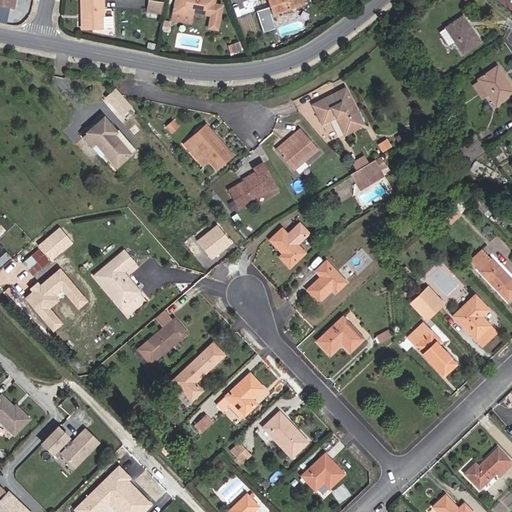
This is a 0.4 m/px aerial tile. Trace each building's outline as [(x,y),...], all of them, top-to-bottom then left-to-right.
[(104,0),(81,0),(82,28),(105,28),(104,0)] [(162,11),(163,1),(158,0),(147,0),(146,9),(162,11)] [(206,27),(215,29),(221,5),(213,3),(213,0),(175,0),(174,12),(192,15),(192,11),(209,14),(206,27)] [(288,2),(293,0),(267,0),(272,14),(290,9),(288,2)] [(290,9),(304,5),(302,0),(293,0),(288,2),(290,9)] [(263,32),(276,28),(269,6),(257,10),(263,32)] [(192,15),(174,12),(172,19),(190,22),(192,15)] [(454,41),(463,54),(480,42),(463,16),(438,32),(448,46),(454,41)] [(234,53),(242,50),(239,43),(231,46),(234,53)] [(495,106),(511,94),(511,89),(496,66),(477,80),(477,81),(472,85),(482,100),(488,95),(495,106)] [(104,97),(120,116),(133,105),(116,87),(104,97)] [(364,125),(345,88),(312,105),(320,121),(333,114),(335,118),(344,135),(364,125)] [(322,124),(335,118),(333,114),(320,121),(322,124)] [(117,167),(136,150),(119,130),(117,132),(104,117),(81,137),(99,157),(104,153),(117,167)] [(169,131),(176,125),(172,120),(165,126),(169,131)] [(216,171),(234,155),(206,124),(189,140),(209,162),(216,171)] [(414,134),(420,131),(418,126),(411,130),(414,134)] [(278,153),(293,171),(318,150),(300,128),(294,133),(297,136),(278,153)] [(275,150),(278,153),(297,136),(294,133),(275,150)] [(414,138),(416,143),(423,139),(420,134),(414,138)] [(456,150),(465,164),(484,151),(475,137),(456,150)] [(203,168),(209,162),(189,140),(182,145),(203,168)] [(382,151),(390,147),(386,140),(379,144),(382,151)] [(357,170),(367,164),(364,157),(353,163),(357,170)] [(374,160),(367,164),(357,170),(351,174),(358,185),(381,171),(387,168),(381,159),(375,162),(374,160)] [(276,187),(262,164),(253,169),(255,172),(256,173),(243,181),(227,190),(234,202),(229,205),(232,210),(237,208),(238,210),(276,187)] [(361,190),(384,176),(381,171),(358,185),(361,190)] [(243,181),(256,173),(255,172),(241,179),(243,181)] [(493,212),(489,209),(491,207),(477,195),(471,202),(487,217),(493,212)] [(416,214),(422,209),(414,198),(408,202),(416,214)] [(281,228),(269,240),(282,254),(279,257),(290,268),(305,253),(298,245),(304,239),(302,237),(307,232),(299,223),(292,230),(295,233),(290,237),(281,228)] [(52,258),(63,249),(60,246),(69,239),(60,228),(41,244),(52,258)] [(212,259),(230,244),(218,229),(215,231),(213,229),(207,235),(208,236),(199,244),(212,259)] [(32,276),(49,262),(39,249),(22,264),(32,276)] [(478,267),(486,259),(488,261),(491,259),(481,249),(469,261),(478,271),(480,269),(478,267)] [(139,294),(141,293),(124,272),(135,262),(125,250),(94,275),(113,298),(117,295),(126,305),(124,307),(129,313),(144,301),(139,294)] [(507,302),(511,297),(511,281),(491,259),(488,261),(486,259),(478,267),(480,269),(478,271),(507,302)] [(335,293),(346,282),(326,261),(315,271),(321,277),(306,290),(318,303),(332,290),(335,293)] [(403,276),(410,270),(406,266),(399,272),(403,276)] [(56,268),(39,288),(51,298),(61,287),(69,294),(77,286),(56,268)] [(405,300),(404,285),(392,286),(392,287),(393,301),(405,300)] [(434,311),(443,304),(427,287),(419,295),(434,311)] [(124,307),(126,305),(117,295),(113,298),(121,309),(124,307)] [(426,320),(434,311),(419,295),(410,303),(426,320)] [(496,332),(481,317),(489,310),(474,295),(452,316),(482,346),(496,332)] [(158,322),(168,314),(165,310),(155,319),(158,322)] [(163,328),(173,320),(168,314),(158,322),(163,328)] [(350,353),(364,339),(342,316),(316,341),(329,355),(342,344),(350,353)] [(139,350),(150,363),(157,357),(158,359),(184,336),(180,333),(184,329),(174,318),(173,320),(163,328),(145,343),(146,344),(139,350)] [(438,345),(441,342),(423,323),(407,338),(444,376),(456,364),(438,345)] [(379,344),(392,337),(388,329),(375,336),(379,344)] [(203,391),(195,383),(225,355),(213,342),(172,381),(192,401),(203,391)] [(150,363),(139,350),(134,354),(145,367),(150,363)] [(252,399),(264,389),(250,373),(226,395),(226,396),(217,404),(223,411),(229,406),(229,405),(232,402),(243,415),(244,416),(255,407),(250,401),(252,399)] [(0,420),(14,435),(29,420),(18,408),(16,411),(13,408),(1,396),(0,396),(0,420)] [(243,415),(232,402),(229,405),(229,406),(240,418),(243,415)] [(133,419),(141,412),(135,405),(127,413),(133,419)] [(228,408),(225,413),(236,421),(239,417),(228,408)] [(291,458),(308,442),(279,412),(263,428),(291,458)] [(203,432),(213,422),(205,414),(195,424),(203,432)] [(203,432),(195,424),(194,425),(201,433),(203,432)] [(40,441),(53,454),(68,438),(55,426),(40,441)] [(85,426),(60,453),(76,467),(101,441),(85,426)] [(242,464),(251,455),(240,442),(230,451),(242,464)] [(167,453),(163,448),(159,452),(164,457),(167,453)] [(504,472),(511,464),(511,463),(497,448),(478,467),(475,463),(464,474),(479,490),(495,474),(501,468),(504,472)] [(330,488),(344,475),(325,454),(301,476),(316,491),(324,483),(330,488)] [(495,474),(498,478),(504,472),(501,468),(495,474)] [(0,511),(32,511),(9,489),(0,497),(0,511)] [(248,496),(247,494),(241,499),(239,497),(226,509),(229,511),(253,511),(259,507),(251,499),(255,495),(252,492),(248,496)] [(472,511),(463,503),(458,509),(445,495),(433,507),(437,511),(472,511)]
